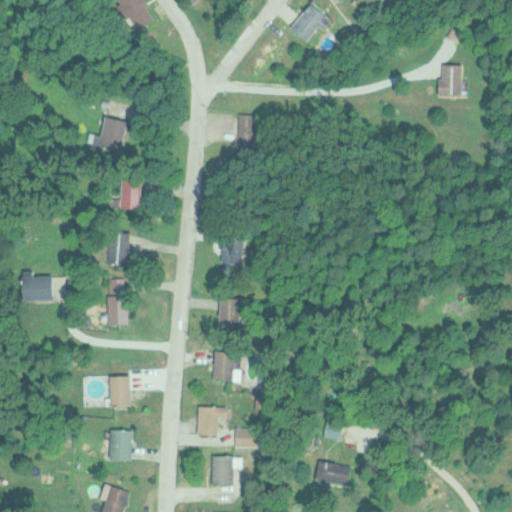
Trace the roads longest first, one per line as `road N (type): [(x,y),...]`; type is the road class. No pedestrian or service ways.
road 1 (residential): [(163,511),(201,94)]
road 2 (residential): [(201,94),(276,0)]
